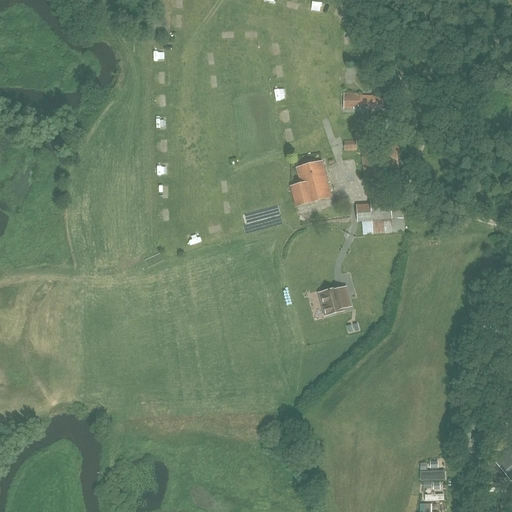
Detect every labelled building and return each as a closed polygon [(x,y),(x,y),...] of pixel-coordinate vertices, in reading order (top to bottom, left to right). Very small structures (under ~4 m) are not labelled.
[(344,95),(343,109),(353,109),(353,105),(368,106),(368,109),(382,110),(382,107),(389,107),(389,98),(358,98),(358,95),(344,95)] [(356,150),(356,141),(344,142),(345,151),(356,150)] [(380,154),(362,157),(367,181),(399,175),(395,154),(401,153),(400,145),(379,148),(380,154)] [(332,197),(322,162),(297,168),(301,184),(291,187),(296,207),(332,197)] [(364,235),(406,233),(404,205),(395,205),(395,199),(358,201),(359,223),(363,222),(364,235)] [(247,234),(283,224),(277,204),(241,214),(247,234)] [(346,286),(322,293),(322,295),(321,297),(326,316),(344,311),(343,309),(351,306),(346,286)] [(508,336),(511,329),(488,321),(486,328),(508,336)] [(477,380),(475,387),(484,389),(485,381),(477,380)] [(467,424),(466,430),(479,432),(479,430),(480,427),(480,426),(467,424)] [(511,449),(495,463),(511,483),(511,482),(511,449)]
